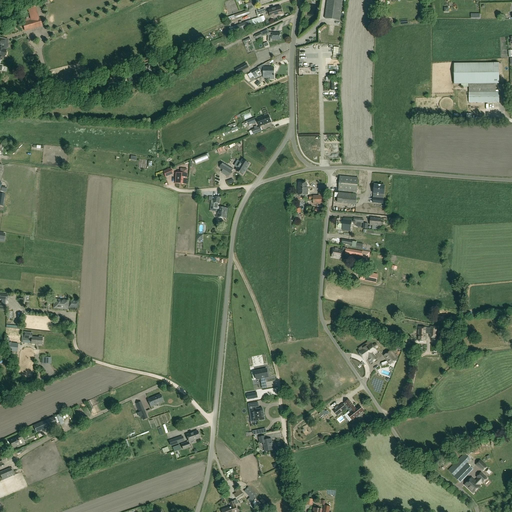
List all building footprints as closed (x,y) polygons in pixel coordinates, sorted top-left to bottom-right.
[(248,7),(249,7),(249,9),(254,7),(257,7),(255,0),(253,0),(247,2),(248,7)] [(309,0),(307,13),(316,14),(317,8),(318,8),(319,0),(315,0),(315,1),(309,0)] [(326,0),(324,19),(339,21),(341,0),(326,0)] [(31,29),(42,26),(35,2),(27,5),(30,18),(22,20),(24,31),(31,29)] [(283,13),(281,7),(269,11),(271,17),(280,14),(280,15),(281,14),(283,13)] [(250,14),(248,10),(227,18),(229,21),(236,19),(244,16),(250,14)] [(262,22),(265,21),(264,16),(260,17),(249,21),(250,25),(253,24),(253,25),(262,22)] [(248,28),(247,24),(246,22),(240,24),(236,26),(238,32),(248,28)] [(280,40),(280,33),(272,33),(269,33),(268,30),(261,33),(262,33),(257,35),(258,38),(262,36),(263,35),(263,36),(267,34),(267,35),(268,35),(268,42),(272,42),(272,40),(280,40)] [(243,42),(237,44),(238,47),(244,44),(245,46),(247,45),(246,42),(251,40),(250,38),(243,41),(243,42)] [(246,63),(235,69),(237,73),(248,67),(246,63)] [(469,103),(499,102),(499,92),(496,92),(496,83),(499,83),(499,63),(454,64),(454,84),(460,84),(460,87),(469,87),(469,103)] [(154,76),(149,65),(139,69),(142,76),(145,75),(146,78),(154,76)] [(260,71),(258,67),(251,72),(251,73),(248,75),(250,79),(252,77),(254,77),(255,78),(258,76),(256,73),(260,71)] [(274,75),(274,68),(266,68),(263,68),(263,77),(270,77),(270,79),(274,79),(274,75)] [(118,90),(99,95),(100,100),(120,95),(118,90)] [(271,122),(268,115),(260,118),(257,119),(259,125),(263,124),(263,125),(271,122)] [(255,122),(254,118),(244,122),(244,123),(242,124),(243,126),(245,125),(246,126),(249,126),(249,125),(255,122)] [(237,161),(234,166),(238,168),(236,171),(243,175),(245,171),(247,168),(249,164),(242,160),(241,163),(237,161)] [(220,168),(230,174),(233,169),(223,163),(220,168)] [(173,174),(170,168),(163,172),(165,177),(173,174)] [(186,180),(186,174),(187,169),(180,168),(180,171),(177,171),(177,173),(176,173),(175,183),(185,184),(186,181),(186,180)] [(338,191),(357,192),(358,178),(340,176),(338,191)] [(298,187),(297,187),(297,195),(307,195),(307,190),(306,190),(306,184),(298,184),(298,187)] [(385,186),(374,185),(373,194),(375,194),(375,198),(373,198),(372,203),(383,204),(383,199),(383,194),(384,195),(385,186)] [(214,196),(213,203),(214,203),(214,209),(217,209),(216,218),(227,219),(228,208),(218,207),(218,204),(220,204),(220,197),(214,196)] [(324,205),(324,196),(309,196),(309,200),(313,200),(313,205),(324,205)] [(373,226),(373,229),(377,230),(378,226),(380,226),(384,226),(384,222),(381,222),(381,219),(375,218),(371,218),(370,221),(371,221),(370,225),(373,226)] [(344,221),(344,222),(339,221),(338,228),(343,229),(350,230),(351,222),(344,221)] [(332,257),(341,259),(342,251),(345,252),(345,254),(361,257),(364,257),(365,252),(349,249),(349,248),(348,248),(348,249),(346,249),(342,248),(342,250),(333,249),(332,257)] [(360,280),(372,282),(374,274),(362,271),(360,280)] [(53,308),(67,309),(68,300),(54,299),(53,308)] [(429,327),(429,328),(426,328),(418,327),(418,341),(426,341),(426,334),(429,334),(429,338),(438,339),(438,327),(433,327),(429,327)] [(42,338),(42,336),(38,336),(38,337),(31,337),(32,333),(29,333),(25,333),(24,340),(28,340),(31,340),(31,344),(42,345),(42,338)] [(18,343),(11,343),(11,342),(6,344),(8,351),(17,352),(18,343)] [(376,352),(375,350),(378,348),(378,347),(378,346),(378,345),(377,344),(376,344),(375,344),(374,344),(372,345),(371,344),(360,351),(366,359),(368,358),(371,358),(370,361),(371,363),(377,359),(374,354),(376,352)] [(390,364),(397,360),(391,351),(384,356),(390,364)] [(267,369),(255,371),(256,379),(261,379),(262,383),(266,382),(265,378),(268,377),(267,369)] [(160,394),(147,399),(150,407),(163,402),(160,394)] [(356,409),(348,400),(344,403),(350,410),(349,412),(350,414),(348,415),(352,420),(356,417),(357,418),(360,415),(359,414),(363,411),(360,406),(356,409)] [(141,402),(136,404),(140,413),(145,411),(141,402)] [(253,416),(254,422),(264,420),(263,409),(256,410),(255,407),(259,407),(258,403),(248,404),(250,417),(253,416)] [(337,415),(346,408),(343,404),(334,412),(337,415)] [(134,417),(136,422),(146,418),(144,413),(134,417)] [(36,432),(57,423),(54,416),(33,426),(36,432)] [(197,431),(189,434),(186,435),(188,442),(191,441),(200,438),(197,431)] [(21,439),(19,436),(9,440),(13,448),(20,445),(18,441),(21,439)] [(171,446),(184,441),(182,436),(169,441),(171,446)] [(265,436),(259,438),(260,443),(263,443),(265,452),(273,450),(272,444),(271,439),(265,440),(265,436)] [(472,469),(467,464),(471,460),(464,453),(448,470),(453,476),(459,482),(472,469)] [(475,465),(482,472),(487,467),(480,460),(475,465)] [(0,474),(2,480),(14,475),(12,472),(14,472),(12,468),(11,468),(10,468),(0,472),(0,474)] [(476,482),(472,478),(464,485),(473,494),(481,486),(479,485),(482,482),(483,483),(487,478),(481,473),(477,477),(479,479),(476,482)] [(257,496),(249,487),(244,491),(253,500),(257,496)] [(232,510),(232,511),(237,511),(235,505),(239,504),(237,499),(234,501),(230,502),(231,506),(232,506),(233,509),(232,510)] [(261,503),(256,499),(252,503),(256,507),(261,503)]
